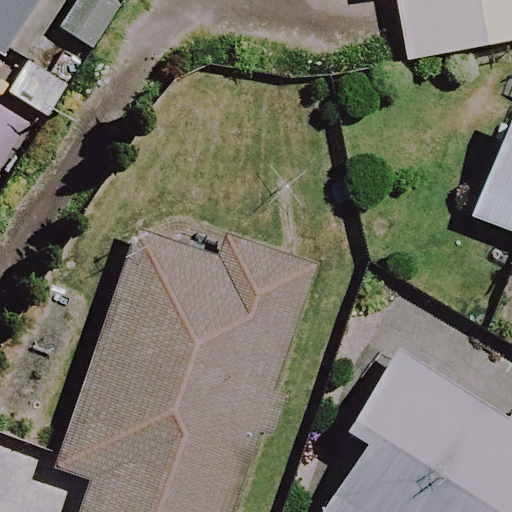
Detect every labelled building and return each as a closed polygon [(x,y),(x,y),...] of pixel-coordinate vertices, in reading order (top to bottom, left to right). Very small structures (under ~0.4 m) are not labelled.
[(0,0),(0,54),(20,66),(59,0),(0,0)] [(511,46),(511,0),(396,0),(408,65),(511,46)] [(511,117),(510,117),(471,221),(511,236),(511,117)] [(228,511),(298,301),(138,249),(64,473),(94,482),(83,511),(228,511)] [(511,511),(511,426),(401,362),(313,511),(511,511)]
